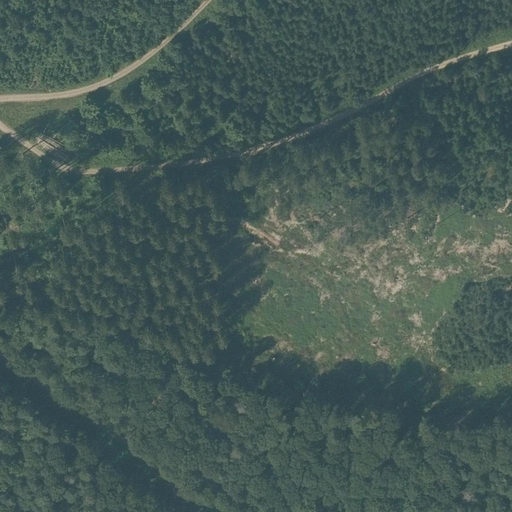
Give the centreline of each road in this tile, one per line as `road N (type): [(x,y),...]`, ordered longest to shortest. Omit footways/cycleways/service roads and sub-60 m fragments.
road 1 (track): [(0,126),(73,172),(195,163),(301,135),(410,78),(511,47)]
road 2 (track): [(213,0),(171,42),(116,78),(66,95),(0,97)]
road 3 (track): [(0,362),(170,476)]
